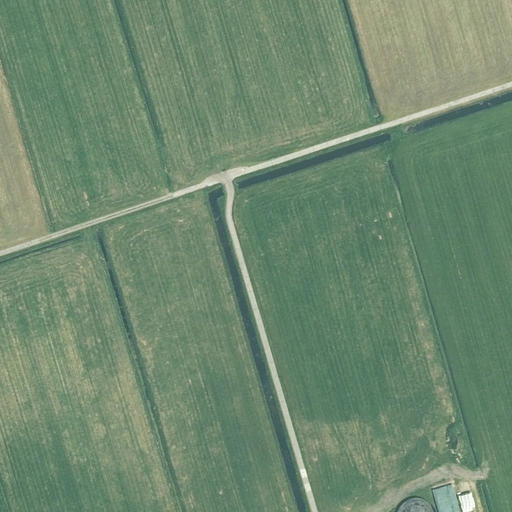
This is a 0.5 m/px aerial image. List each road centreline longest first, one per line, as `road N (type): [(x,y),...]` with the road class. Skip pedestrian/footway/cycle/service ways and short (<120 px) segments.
road 1 (track): [(311,511),(229,224),(224,179)]
road 2 (track): [(224,179),(511,84)]
road 3 (track): [(224,179),(0,253)]
